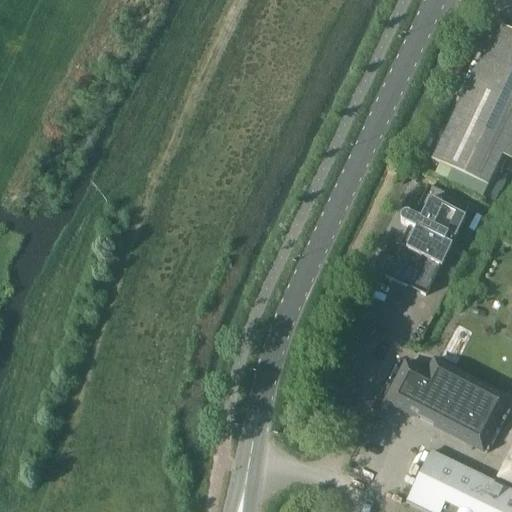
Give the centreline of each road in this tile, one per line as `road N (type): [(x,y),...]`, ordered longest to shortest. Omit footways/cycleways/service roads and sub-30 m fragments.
road 1 (secondary): [(240,511),(288,307),(435,0)]
road 2 (track): [(235,0),(168,137),(34,511)]
